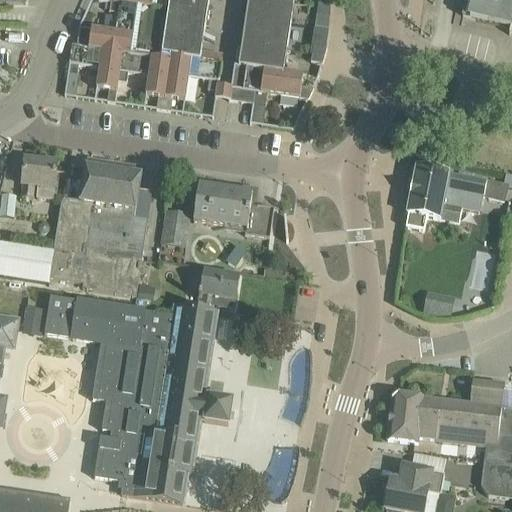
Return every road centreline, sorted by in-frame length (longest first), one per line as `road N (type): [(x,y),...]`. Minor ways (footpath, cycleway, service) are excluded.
road 1 (residential): [(349,174),(0,124)]
road 2 (tertiary): [(325,511),(347,407),(375,345)]
road 3 (tertiary): [(375,345),(349,174)]
road 4 (residential): [(0,124),(32,104),(72,0)]
road 5 (residential): [(375,345),(433,347),(511,320)]
road 6 (tertiary): [(349,174),(384,93),(389,48)]
road 7 (residential): [(511,81),(389,48)]
